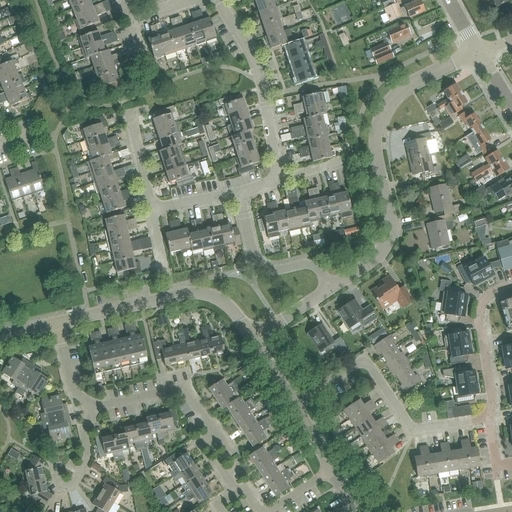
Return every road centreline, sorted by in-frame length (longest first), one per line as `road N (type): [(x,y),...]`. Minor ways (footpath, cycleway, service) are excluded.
road 1 (residential): [(330,288),(392,242),(375,152),(391,100),(478,53)]
road 2 (residential): [(241,194),(272,186),(278,175),(269,116),(228,12),(209,0)]
road 3 (residential): [(491,425),(424,431),(367,363),(298,402)]
road 4 (residential): [(231,491),(218,463),(226,450),(187,393),(176,387),(91,407)]
road 5 (residential): [(254,338),(227,297),(207,292),(90,315)]
road 6 (residential): [(491,425),(480,316),(493,293),(511,288)]
road 7 (residential): [(330,288),(320,271),(261,264),(250,250),(241,194)]
